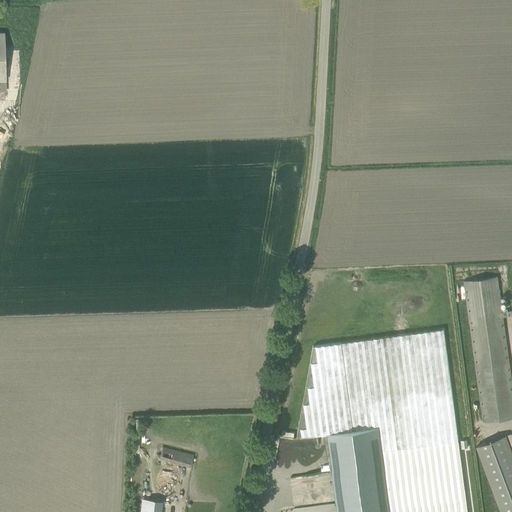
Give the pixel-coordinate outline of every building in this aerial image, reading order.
[(5,39),(5,32),(0,32),(0,79),(1,80),(0,84),(0,91),(6,91),(6,80),(6,73),(13,73),(13,66),(6,66),(5,48),(12,48),(12,39),(5,39)] [(511,417),(511,383),(503,316),(502,311),(498,276),(463,280),(482,422),(511,417)] [(467,511),(453,400),(419,405),(410,333),(328,344),(313,346),(311,359),(297,434),(297,437),(328,433),(338,511),(467,511)] [(511,511),(511,451),(506,435),(477,445),(501,511),(511,511)] [(159,458),(190,466),(193,454),(163,447),(160,457),(159,458)] [(172,484),(162,489),(167,497),(176,493),(172,484)] [(161,511),(163,499),(141,497),(140,511),(161,511)]
